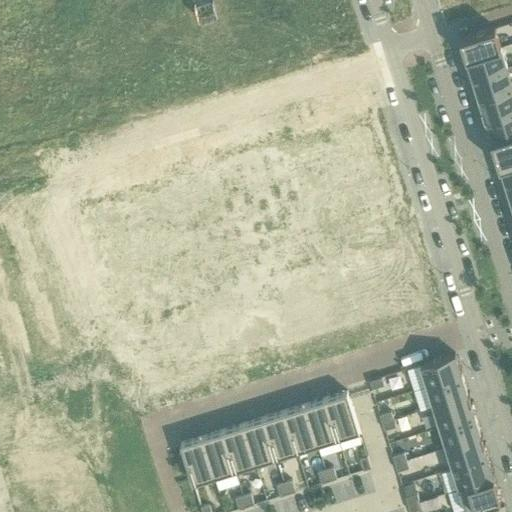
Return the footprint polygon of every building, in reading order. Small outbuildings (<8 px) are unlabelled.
[(0,0),(0,161),(24,154),(23,149),(47,141),(96,0),(0,0)] [(110,0),(67,126),(89,134),(358,49),(342,0),(110,0)] [(495,27),(460,38),(466,58),(501,47),(495,28),(495,27)] [(501,47),(466,58),(473,78),(507,67),(501,47)] [(511,82),(507,67),(473,78),(479,98),(511,87),(511,82)] [(511,87),(479,98),(483,110),(481,110),(482,112),(483,112),(485,118),(484,118),(484,119),(484,120),(486,120),(486,119),(511,110),(511,87)] [(511,110),(486,119),(486,120),(491,138),(511,131),(511,110)] [(376,115),(78,195),(112,321),(235,288),(239,302),(297,287),(291,267),(367,247),(371,263),(353,268),(350,257),(317,266),(326,297),(335,295),(340,314),(330,316),(332,323),(323,325),(327,342),(314,345),(317,354),(446,320),(421,227),(407,230),(376,115)] [(511,131),(491,138),(494,147),(499,163),(500,166),(511,161),(511,131)] [(511,161),(500,166),(506,185),(511,183),(511,161)] [(0,216),(0,386),(87,364),(80,338),(67,341),(32,208),(0,216)] [(427,385),(462,374),(455,353),(420,363),(427,385)] [(434,406),(468,395),(462,374),(427,385),(434,406)] [(382,377),(370,380),(372,388),(384,384),(382,377)] [(347,390),(326,397),(338,437),(359,430),(349,396),(347,390)] [(475,415),(468,395),(434,406),(440,426),(475,415)] [(338,437),(326,397),(305,404),(317,443),(338,437)] [(284,410),(297,450),(317,443),(305,404),(284,410)] [(284,410),(264,417),(276,456),(297,450),(284,410)] [(391,410),(379,414),(382,422),(393,418),(391,410)] [(475,415),(440,426),(446,447),(481,436),(475,415)] [(276,456),(264,417),(243,423),(255,463),(276,456)] [(393,418),(382,422),(384,429),(396,426),(393,418)] [(222,429),(235,469),(255,463),(243,423),(222,429)] [(202,436),(214,475),(235,469),(222,429),(202,436)] [(193,482),(214,475),(202,436),(180,443),(193,482)] [(481,436),(446,447),(453,467),(487,457),(481,436)] [(404,452),(392,455),(395,463),(406,459),(404,452)] [(367,455),(359,458),(363,469),(371,467),(367,455)] [(453,467),(459,488),(494,477),(487,457),(453,467)] [(406,459),(395,463),(397,471),(409,467),(406,459)] [(325,469),(329,480),(336,478),(333,466),(325,469)] [(321,482),(329,480),(325,469),(318,471),(321,482)] [(494,477),(459,488),(466,510),(501,499),(494,477)] [(292,479),(284,481),(288,493),(295,491),(292,479)] [(288,493),(284,481),(276,484),(280,495),(288,493)] [(250,492),(243,494),(246,506),(254,503),(250,492)] [(417,493),(405,496),(408,504),(419,501),(417,493)] [(243,494),(235,497),(239,508),(246,506),(243,494)] [(419,501),(408,504),(410,511),(422,508),(420,501),(419,501)]
